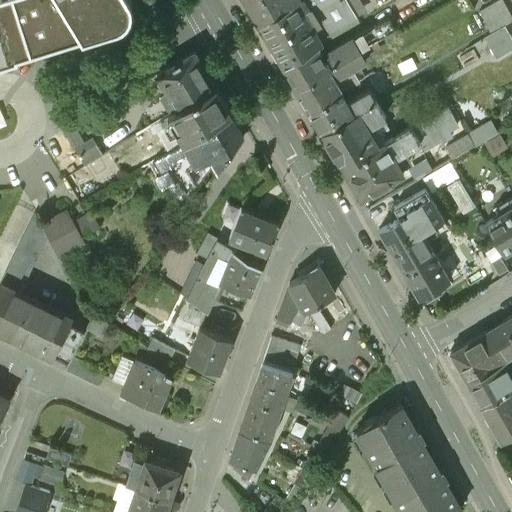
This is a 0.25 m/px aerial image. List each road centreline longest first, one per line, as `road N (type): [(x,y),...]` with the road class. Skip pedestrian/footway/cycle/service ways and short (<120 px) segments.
road 1 (residential): [(216,457),(289,244),(327,210)]
road 2 (tertiary): [(205,0),(327,210)]
road 3 (residential): [(216,457),(40,377)]
road 4 (tertiary): [(408,355),(498,511)]
road 5 (tertiary): [(327,210),(408,355)]
road 6 (residential): [(408,355),(511,294)]
